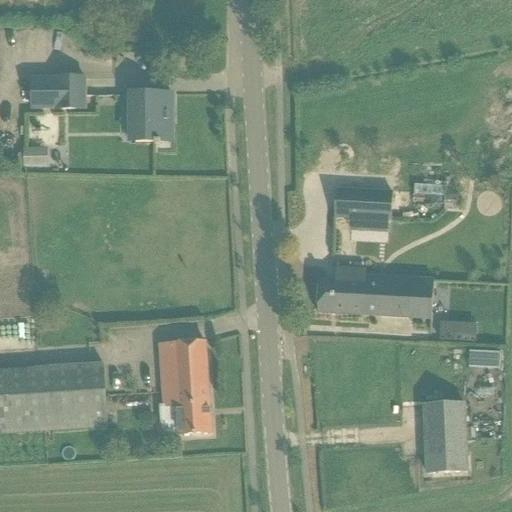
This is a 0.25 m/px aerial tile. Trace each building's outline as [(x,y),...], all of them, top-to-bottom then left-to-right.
[(87,112),(86,76),(54,77),(54,79),(30,79),(30,112),(54,111),(54,112),(87,112)] [(171,95),(151,96),(129,96),(130,144),(172,144),(171,95)] [(24,149),(24,168),(48,167),(48,149),(24,149)] [(392,194),(335,191),(334,219),(391,222),(392,194)] [(319,282),(317,314),(431,321),(434,282),(365,278),(366,272),(365,272),(336,271),(335,283),(319,282)] [(475,342),(476,324),(440,323),(439,341),(475,342)] [(205,344),(185,345),(160,347),(164,409),(176,408),(178,438),(210,436),(205,344)] [(417,367),(436,367),(436,346),(417,345),(417,367)] [(480,350),(481,387),(503,386),(502,350),(480,350)] [(103,365),(0,371),(0,437),(108,430),(103,365)] [(465,410),(425,412),(427,480),(467,478),(465,410)]
